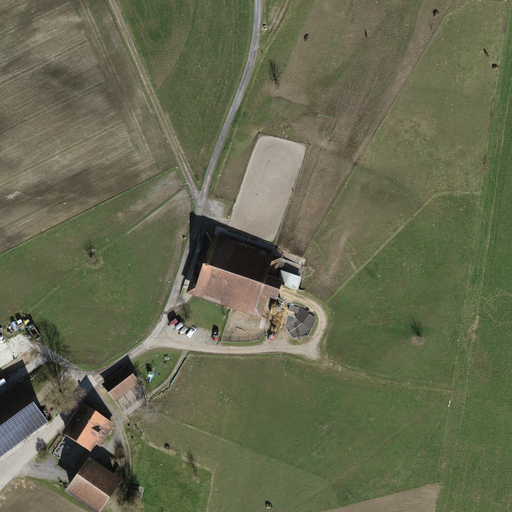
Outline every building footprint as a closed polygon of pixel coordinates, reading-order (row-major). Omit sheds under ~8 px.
[(259,132),(252,157),(306,157),(309,145),(276,136),(273,136),(259,132)] [(282,259),(207,234),(186,295),(262,320),(268,300),(278,303),(285,284),(275,281),(282,259)] [(285,332),(309,336),(310,325),(295,323),(298,306),(289,305),(285,332)] [(295,319),(312,327),(318,315),(301,307),(295,319)] [(127,370),(102,389),(115,406),(140,386),(127,370)] [(0,456),(48,422),(18,381),(0,394),(0,456)] [(116,423),(81,401),(62,432),(91,450),(96,443),(101,446),(116,423)] [(99,511),(123,479),(90,456),(65,490),(95,511),(99,511)] [(142,492),(132,489),(129,498),(140,500),(142,492)]
